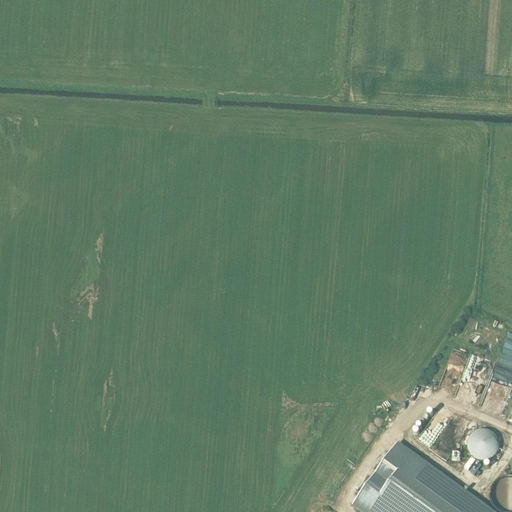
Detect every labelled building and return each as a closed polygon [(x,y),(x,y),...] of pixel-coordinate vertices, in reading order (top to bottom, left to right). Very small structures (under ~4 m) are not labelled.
[(471,316),(467,322),(474,326),(478,320),(471,316)] [(416,410),(407,423),(412,426),(421,414),(416,410)] [(499,448),(499,447),(499,445),(498,443),(498,442),(497,440),(497,439),(496,438),(494,436),(494,435),(492,434),(490,433),(489,432),(487,432),(486,431),(484,431),(483,431),(480,431),(479,432),(477,432),(475,433),(474,434),(473,435),(471,437),(471,438),(470,438),(469,440),(469,441),(468,443),(468,445),(468,447),(468,449),(468,450),(469,452),(469,453),(470,455),(471,456),(472,458),(473,458),(474,460),(476,461),(478,462),(479,462),(480,462),(483,462),(484,462),(486,462),(487,462),(489,461),(491,460),(493,459),(494,458),(496,456),(497,454),(497,453),(498,451),(498,450),(499,448)] [(490,511),(397,444),(353,506),(361,511),(490,511)] [(490,495),(490,497),(490,498),(490,499),(490,501),(491,502),(491,503),(492,505),(492,506),(493,507),(494,508),(494,509),(495,510),(496,511),(497,511),(511,511),(511,477),(510,477),(509,477),(507,477),(506,478),(505,478),(503,478),(502,479),(501,479),(500,480),(498,481),(497,481),(496,482),(495,483),(494,484),(494,485),(493,486),(492,488),(492,489),(491,490),(491,491),(490,493),(490,494),(490,495)]
